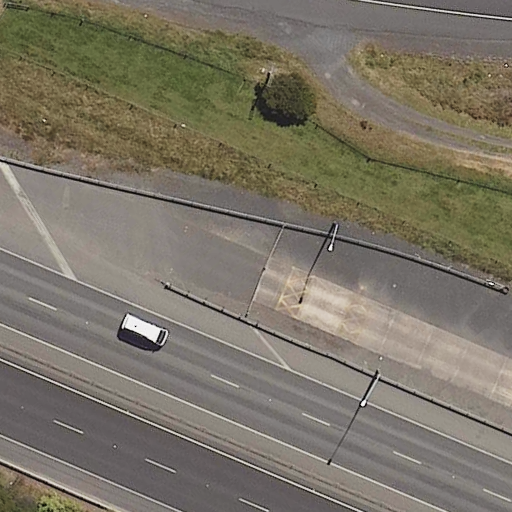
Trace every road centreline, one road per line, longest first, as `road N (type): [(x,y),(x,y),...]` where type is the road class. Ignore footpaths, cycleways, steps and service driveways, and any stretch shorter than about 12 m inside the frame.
road 1 (motorway): [(0,303),(495,511)]
road 2 (motorway): [(273,511),(0,398)]
